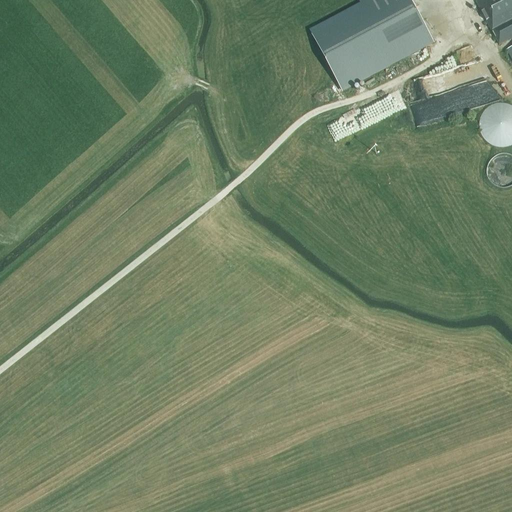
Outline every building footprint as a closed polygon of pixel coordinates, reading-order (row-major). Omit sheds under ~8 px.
[(364,0),(349,8),(351,11),(311,32),(342,91),(433,43),(410,0),(364,0)] [(511,0),(478,0),(476,2),(499,45),(511,38),(511,0)] [(271,69),(271,92),(288,91),(287,68),(271,69)] [(483,139),(492,146),(503,148),(511,144),(511,108),(509,106),(498,104),(487,108),(480,117),(478,129),(483,139)] [(490,183),(496,188),(505,190),(511,186),(511,159),(510,157),(501,156),(493,160),(488,166),(486,175),(490,183)]
